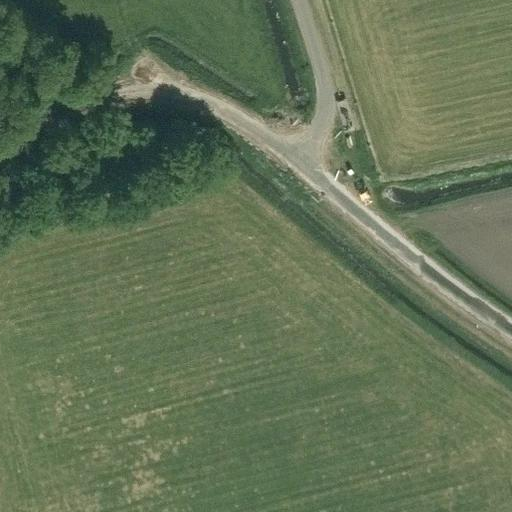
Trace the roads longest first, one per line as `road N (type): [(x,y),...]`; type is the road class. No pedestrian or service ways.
road 1 (unclassified): [(0,143),(82,103),(159,90),(230,114),(296,162)]
road 2 (unclassified): [(511,337),(394,251),(296,162)]
road 3 (unclassified): [(296,162),(326,106),(300,0)]
